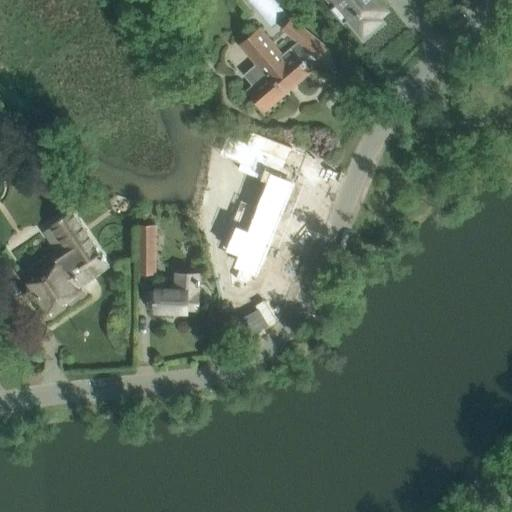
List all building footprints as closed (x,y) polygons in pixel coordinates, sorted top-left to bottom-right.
[(326,0),(332,7),(331,8),(344,23),(351,17),(364,33),(381,18),(379,15),(387,8),(380,0),(326,0)] [(241,45),(247,52),(256,64),(243,75),(253,86),(249,90),(262,105),(289,83),(291,85),(294,86),(311,71),(302,61),(312,53),(317,58),(327,47),(305,29),(292,18),(283,29),(298,42),(281,55),(260,29),(241,45)] [(245,257),(229,296),(235,309),(244,286),(256,291),(257,288),(263,274),(268,276),(283,239),(285,240),(295,215),(288,212),(298,186),(289,183),(302,151),(261,135),(258,145),(236,136),(228,157),(277,177),(257,228),(238,220),(226,249),(245,257)] [(82,286),(110,267),(71,211),(50,225),(66,249),(54,257),(58,263),(28,282),(46,310),(78,289),(76,287),(81,284),(82,286)] [(154,273),(155,224),(139,223),(138,273),(154,273)] [(150,291),(150,292),(150,306),(156,306),(156,310),(186,311),(186,308),(197,308),(197,285),(199,285),(199,280),(198,280),(198,274),(176,273),(175,288),(157,288),(156,291),(150,291)]
